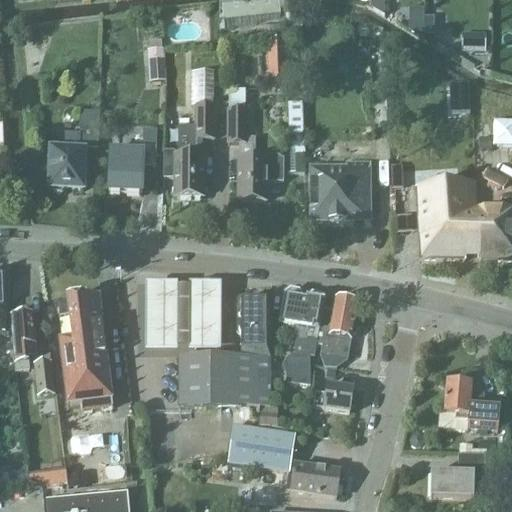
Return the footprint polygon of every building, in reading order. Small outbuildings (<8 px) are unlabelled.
[(221,8),(223,23),(280,16),(278,2),(221,8)] [(266,43),(268,83),(287,83),(285,42),(266,43)] [(162,82),(161,48),(145,48),(146,82),(162,82)] [(175,160),(175,159),(170,157),(163,157),(163,155),(162,155),(162,182),(174,182),(174,202),(201,202),(201,160),(201,144),(212,144),(213,110),(212,110),(212,76),(190,75),(189,109),(194,109),(194,131),(179,131),(179,160),(175,160)] [(226,105),(243,104),(242,90),(226,90),(226,105)] [(238,206),(265,206),(265,186),(283,186),(283,162),(280,162),(277,159),(269,159),(267,162),(264,162),(264,164),(253,164),(253,147),(245,147),(245,114),(227,114),(227,148),(239,148),(239,164),(238,164),(238,206)] [(63,153),(50,153),(49,193),(82,194),(84,152),(97,152),(99,115),(79,115),(78,137),(64,136),(63,153)] [(492,149),(511,149),(511,124),(493,124),(492,149)] [(109,168),(108,196),(141,197),(142,170),(155,170),(156,133),(144,133),(142,156),(110,154),(109,168)] [(289,144),(290,171),(304,171),(304,139),(296,139),(296,145),(289,144)] [(479,140),(479,152),(491,152),(491,140),(479,140)] [(308,156),(308,226),(371,226),(370,175),(370,170),(324,170),(324,156),(308,156)] [(473,189),(414,192),(419,263),(464,264),(464,259),(478,259),(478,264),(511,264),(511,212),(505,213),(505,208),(475,210),(473,189)] [(143,286),(144,353),(220,352),(219,285),(143,286)] [(316,349),(320,329),(324,305),(326,304),(321,297),(319,299),(311,298),(306,302),(304,302),(302,301),(299,296),(291,294),(289,292),(282,297),(283,298),(278,326),(295,329),(294,338),(296,342),(293,356),(285,363),(286,386),(287,386),(310,390),(309,360),(314,361),(316,349)] [(178,360),(178,414),(243,413),(242,411),(270,411),(269,304),(259,304),(258,301),(255,300),(252,301),(251,304),(240,304),(240,360),(178,360)] [(320,329),(316,349),(321,349),(319,358),(316,358),(314,371),(336,372),(337,362),(346,364),(351,338),(356,336),(358,329),(354,326),(358,305),(334,300),(329,331),(320,329)] [(67,409),(110,403),(111,403),(98,301),(84,302),(84,301),(65,304),(58,305),(59,321),(67,319),(70,341),(58,344),(67,409)] [(33,316),(28,316),(28,314),(24,311),(17,312),(15,315),(15,318),(11,318),(14,366),(15,375),(29,374),(27,349),(35,347),(33,316)] [(54,399),(50,367),(34,369),(38,401),(54,399)] [(467,420),(467,428),(498,431),(499,411),(484,410),(485,397),(472,396),(472,387),(446,385),(443,417),(467,420)] [(349,417),(354,392),(327,388),(325,399),(315,398),(313,411),(323,413),(323,414),(349,417)] [(258,429),(276,430),(277,417),(259,415),(258,429)] [(467,420),(443,417),(439,417),(438,430),(442,432),(467,434),(467,428),(467,420)] [(48,444),(57,443),(56,421),(47,422),(48,444)] [(233,430),(227,465),(227,468),(289,477),(290,469),(292,457),(294,439),(233,430)] [(484,465),(458,465),(458,476),(430,476),(430,503),(472,502),(473,478),(483,478),(484,465)] [(283,494),(289,494),(338,502),(340,486),(345,482),(345,475),(342,470),(318,467),(317,472),(293,468),(292,480),(286,479),(283,494)] [(43,503),(43,511),(128,511),(127,495),(43,503)] [(277,511),(302,511),(303,503),(279,501),(277,511)] [(256,511),(257,504),(243,503),(242,511),(256,511)]
